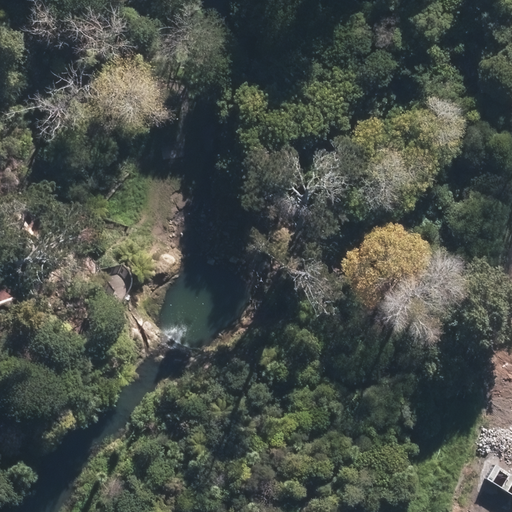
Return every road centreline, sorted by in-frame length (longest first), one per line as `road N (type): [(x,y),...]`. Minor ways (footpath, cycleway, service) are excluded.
road 1 (motorway): [(91,511),(24,0)]
road 2 (motorway): [(147,0),(208,511)]
